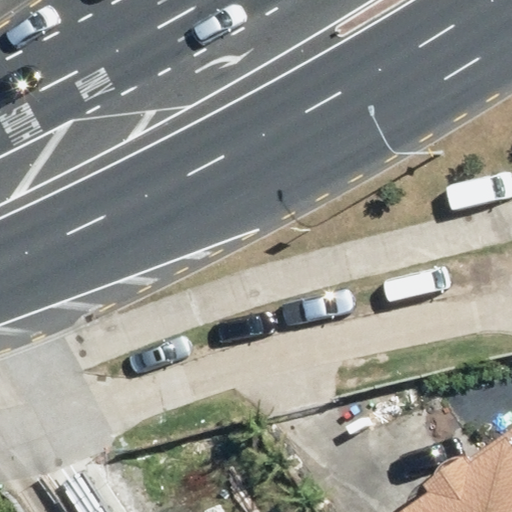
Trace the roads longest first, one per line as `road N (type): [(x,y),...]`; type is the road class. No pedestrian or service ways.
road 1 (primary): [(511,9),(326,119),(0,217)]
road 2 (primary): [(0,146),(58,104),(265,0)]
